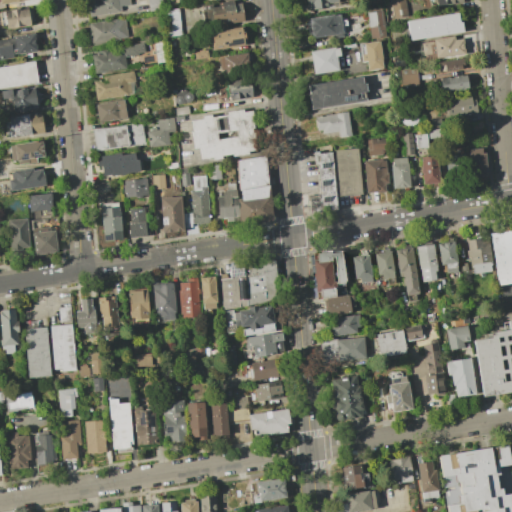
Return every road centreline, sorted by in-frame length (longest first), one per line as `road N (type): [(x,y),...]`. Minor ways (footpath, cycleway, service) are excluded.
road 1 (residential): [(0,500),(511,418)]
road 2 (residential): [(0,283),(511,201)]
road 3 (tertiary): [(271,0),(316,511)]
road 4 (residential): [(57,0),(81,270)]
road 5 (residential): [(490,0),(509,202)]
